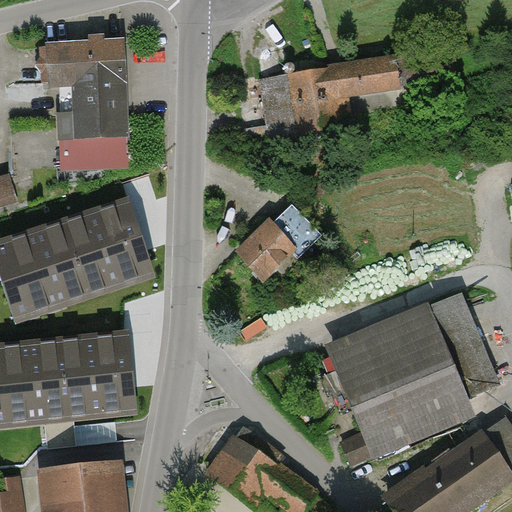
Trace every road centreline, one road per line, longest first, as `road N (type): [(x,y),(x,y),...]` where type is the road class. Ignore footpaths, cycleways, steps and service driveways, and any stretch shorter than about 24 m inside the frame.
road 1 (tertiary): [(186,328),(196,0)]
road 2 (residential): [(370,511),(263,418),(186,328)]
road 3 (unknown): [(228,377),(293,330),(439,249)]
road 4 (tertiary): [(158,511),(186,328)]
